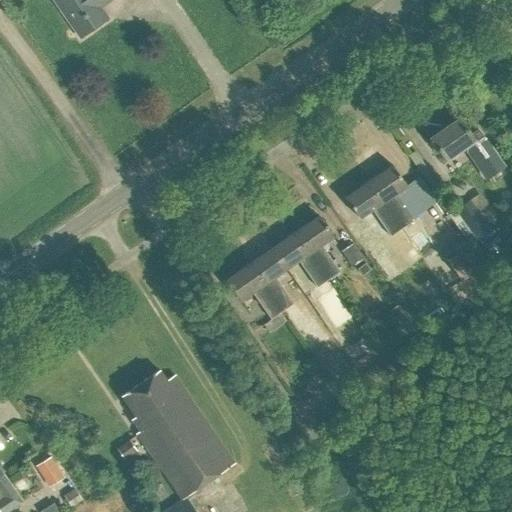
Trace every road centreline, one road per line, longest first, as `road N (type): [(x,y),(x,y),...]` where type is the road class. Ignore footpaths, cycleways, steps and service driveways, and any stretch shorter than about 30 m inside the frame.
road 1 (unclassified): [(139,185),(167,228),(493,0)]
road 2 (track): [(167,228),(290,414),(359,469),(387,511)]
road 3 (tertiary): [(139,185),(404,0)]
road 4 (tertiary): [(0,282),(139,185)]
